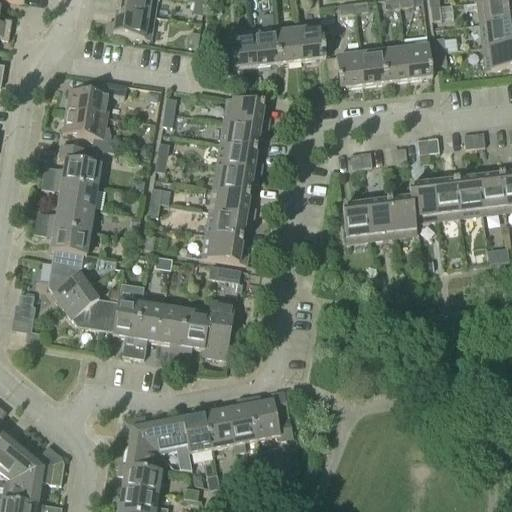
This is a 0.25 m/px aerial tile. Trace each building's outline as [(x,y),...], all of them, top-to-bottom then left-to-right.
[(157,0),(112,0),(112,2),(119,3),(117,15),(154,21),(157,0)] [(399,2),(400,13),(413,11),(411,0),(399,2)] [(428,0),(430,11),(440,10),(438,0),(428,0)] [(511,1),(477,6),(480,28),(511,24),(511,1)] [(400,13),(399,2),(384,4),(385,15),(400,13)] [(205,6),(195,4),(192,18),(203,20),(205,6)] [(366,6),(354,8),(355,17),(368,16),(366,6)] [(355,17),(354,8),(339,9),(340,19),(355,17)] [(440,10),(430,11),(432,26),(441,25),(440,10)] [(154,21),(117,15),(115,27),(108,26),(106,38),(150,44),(154,21)] [(0,34),(10,36),(12,25),(5,24),(1,27),(0,27),(0,34)] [(511,24),(480,28),(483,51),(511,47),(511,24)] [(309,27),(298,28),(302,65),(326,63),(322,32),(309,33),(309,27)] [(302,65),(298,28),(287,30),(288,36),(276,37),(280,68),(302,65)] [(275,37),(274,31),(253,34),(257,71),(280,68),(276,37),(275,37)] [(0,34),(0,43),(2,45),(8,47),(10,36),(0,34)] [(257,71),(253,34),(242,35),(243,41),(230,43),(233,74),(257,71)] [(198,52),(200,38),(190,37),(188,50),(198,52)] [(435,57),(445,56),(444,42),(434,43),(435,57)] [(415,47),(404,48),(409,85),(433,82),(429,51),(416,53),(415,47)] [(511,47),(483,51),(486,75),(511,71),(511,47)] [(409,85),(404,48),(394,49),(394,55),(383,57),(386,88),(409,85)] [(370,52),(359,53),(364,90),(386,88),(383,57),(371,58),(370,52)] [(364,90),(359,53),(348,55),(349,61),(336,62),(340,93),(364,90)] [(447,70),(445,56),(435,57),(437,71),(447,70)] [(70,94),(67,115),(107,121),(110,101),(125,104),(127,90),(103,87),(101,98),(70,94)] [(156,105),(160,106),(162,95),(151,94),(150,100),(153,105),(156,105)] [(167,103),(165,117),(174,118),(177,104),(167,103)] [(224,126),(268,134),(269,123),(262,121),(264,109),(228,103),(224,126)] [(107,121),(67,115),(63,137),(94,142),(92,154),(103,156),(116,158),(118,145),(111,144),(111,141),(109,133),(105,132),(107,121)] [(174,118),(165,117),(162,131),(172,132),(174,118)] [(268,134),(224,126),(220,149),(257,155),(259,143),(266,144),(268,134)] [(475,152),(485,151),(483,137),(473,138),(475,152)] [(465,153),(475,152),(473,138),(463,140),(465,153)] [(429,158),(439,157),(437,143),(427,144),(429,158)] [(419,159),(429,158),(427,144),(417,145),(419,159)] [(158,162),(168,163),(170,149),(160,148),(158,162)] [(92,154),(86,153),(61,149),(59,162),(65,163),(63,175),(45,172),(43,183),(97,191),(101,168),(103,156),(92,154)] [(257,155),(220,149),(217,171),(261,179),(262,168),(255,167),(257,155)] [(150,151),(143,150),(137,154),(137,160),(149,162),(150,151)] [(397,168),(407,167),(405,153),(396,154),(397,168)] [(361,172),(371,171),(369,157),(360,159),(361,172)] [(352,174),(361,172),(360,159),(350,160),(352,174)] [(168,163),(158,162),(156,176),(166,177),(168,163)] [(511,215),(511,170),(511,177),(501,179),(505,216),(511,215)] [(261,179),(217,171),(213,194),(250,199),(252,188),(259,189),(261,179)] [(488,173),(477,175),(483,219),(505,216),(501,179),(489,180),(488,173)] [(483,219),(477,175),(467,176),(468,183),(455,184),(460,222),(483,219)] [(460,222),(455,184),(443,186),(442,179),(431,180),(437,224),(460,222)] [(437,224),(431,180),(421,181),(422,189),(409,190),(409,195),(413,227),(416,227),(437,224)] [(97,191),(43,183),(41,194),(60,197),(58,208),(94,214),(97,191)] [(146,186),(134,184),(132,195),(144,197),(146,186)] [(150,206),(160,208),(167,209),(169,196),(152,193),(150,206)] [(250,199),(213,194),(209,216),(253,224),(255,213),(248,212),(250,199)] [(401,203),(387,205),(392,242),(417,239),(416,227),(413,227),(409,195),(400,196),(401,203)] [(392,242),(387,205),(377,206),(376,199),(364,201),(370,245),(392,242)] [(370,245),(364,201),(354,202),(355,209),(342,210),(347,247),(370,245)] [(160,208),(150,206),(148,220),(158,222),(160,208)] [(37,217),(36,229),(90,237),(94,214),(58,208),(56,220),(37,217)] [(209,216),(206,239),(243,245),(245,233),(252,234),(253,224),(209,216)] [(141,222),(132,221),(131,229),(139,231),(141,222)] [(90,237),(36,229),(34,239),(53,242),(51,254),(54,255),(52,267),(82,271),(84,260),(86,260),(90,237)] [(243,245),(206,239),(202,263),(246,270),(248,258),(241,257),(243,245)] [(145,240),(143,253),(152,254),(154,241),(145,240)] [(157,262),(155,271),(170,273),(171,264),(157,262)] [(432,266),(421,267),(422,276),(431,275),(433,275),(432,266)] [(82,271),(52,267),(48,291),(62,311),(89,292),(80,280),(82,271)] [(216,271),(214,285),(238,289),(241,275),(216,271)] [(106,305),(102,335),(113,337),(112,340),(125,342),(122,360),(133,362),(141,308),(144,292),(121,289),(118,307),(106,305)] [(89,292),(62,311),(77,331),(102,335),(106,305),(98,304),(89,292)] [(33,311),(34,301),(20,299),(19,309),(33,311)] [(211,304),(209,319),(210,319),(208,332),(231,335),(236,308),(211,304)] [(141,308),(133,362),(144,364),(147,345),(159,347),(165,312),(141,308)] [(187,315),(165,312),(159,347),(170,349),(167,367),(178,369),(187,315)] [(209,319),(187,315),(178,369),(189,371),(192,352),(203,354),(205,353),(208,332),(210,319),(209,319)] [(205,353),(203,354),(202,360),(227,364),(231,335),(208,332),(205,353)] [(39,348),(41,338),(27,336),(25,346),(39,348)] [(258,401),(248,403),(256,445),(278,441),(279,445),(293,442),(285,401),(284,396),(271,399),(273,405),(260,408),(258,401)] [(240,411),(227,414),(233,450),(235,459),(246,456),(244,448),(256,445),(248,403),(238,405),(240,411)] [(233,450),(227,414),(215,416),(213,410),(203,412),(211,454),(233,450)] [(195,420),(182,423),(188,451),(187,453),(188,459),(211,454),(203,412),(193,414),(195,420)] [(124,425),(124,426),(158,458),(176,455),(180,474),(192,476),(188,459),(187,453),(188,451),(182,423),(141,431),(139,422),(124,425)] [(158,458),(124,426),(121,441),(130,443),(126,470),(125,470),(125,471),(156,476),(156,475),(158,458)] [(35,466),(2,438),(0,440),(0,475),(10,484),(63,465),(62,463),(47,451),(35,466)] [(289,479),(300,477),(297,464),(287,465),(289,479)] [(4,487),(1,504),(2,504),(8,504),(8,506),(38,511),(38,509),(41,487),(61,491),(64,469),(63,465),(10,484),(4,487)] [(125,471),(125,470),(119,469),(118,480),(124,481),(122,493),(158,499),(161,476),(156,475),(156,476),(125,471)] [(249,473),(238,475),(241,489),(252,486),(249,473)] [(241,489),(238,475),(229,477),(232,490),(241,489)] [(206,481),(209,493),(209,495),(220,493),(216,479),(206,481)] [(114,505),(112,511),(157,511),(156,511),(158,499),(122,493),(120,506),(114,505)] [(197,505),(199,495),(185,493),(183,503),(197,505)]
